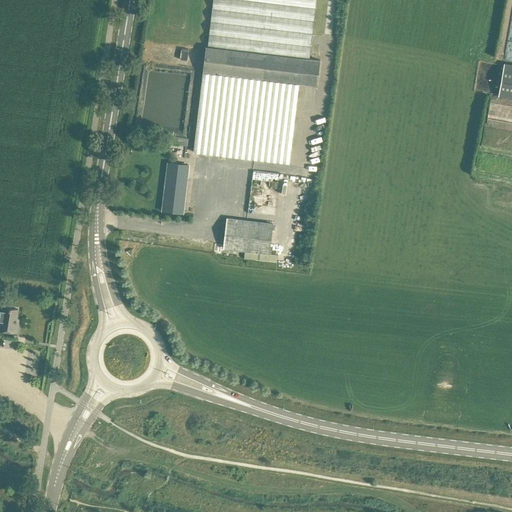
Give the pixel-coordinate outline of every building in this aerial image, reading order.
[(212,0),(195,146),(195,151),(289,163),(299,84),(318,85),(321,60),(309,59),(316,0),(212,0)] [(180,59),(187,60),(189,49),(182,48),(180,59)] [(511,101),(511,70),(505,70),(500,100),(511,101)] [(173,137),(172,144),(188,146),(188,139),(173,137)] [(168,163),(163,210),(173,212),(183,213),(189,165),(187,165),(168,163)] [(251,204),(278,204),(279,171),(251,171),(251,204)] [(227,218),(224,248),(245,251),(244,258),(277,262),(277,255),(269,254),(273,224),(227,218)] [(0,329),(17,332),(18,322),(16,322),(18,309),(2,306),(0,317),(0,329)]
